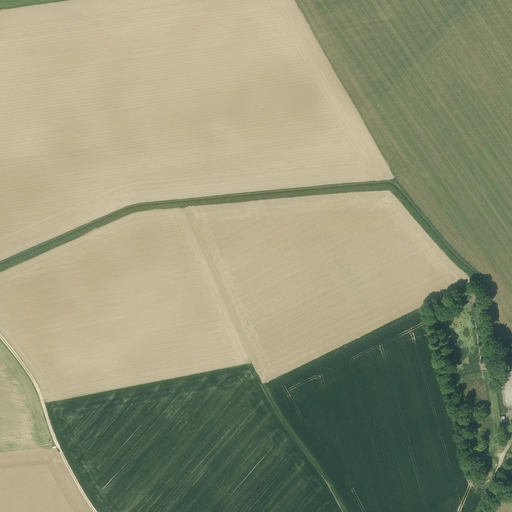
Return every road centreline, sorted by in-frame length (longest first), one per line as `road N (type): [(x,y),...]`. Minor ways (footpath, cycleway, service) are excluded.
road 1 (track): [(474,281),(389,187),(136,208),(0,267)]
road 2 (track): [(0,336),(31,376),(94,511)]
